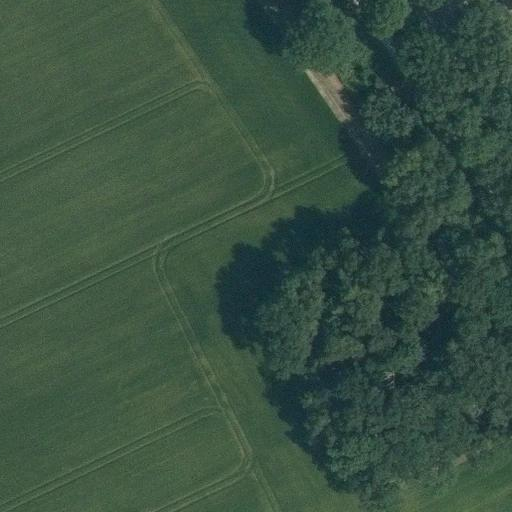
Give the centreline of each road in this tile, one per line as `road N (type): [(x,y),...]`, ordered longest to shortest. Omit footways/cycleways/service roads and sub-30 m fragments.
road 1 (track): [(260,0),(511,367)]
road 2 (tertiary): [(511,124),(424,0)]
